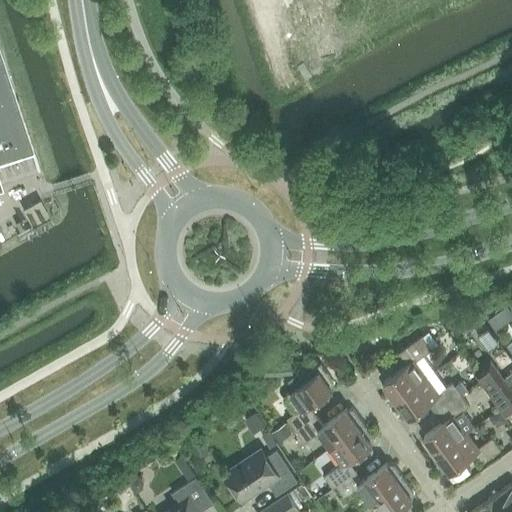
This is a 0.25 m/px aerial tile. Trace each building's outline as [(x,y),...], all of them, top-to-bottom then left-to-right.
[(0,159),(34,148),(0,43),(0,159)] [(496,313),(488,318),(495,329),(503,323),(496,313)] [(393,401),(435,371),(424,356),(433,349),(423,335),(400,352),(408,363),(385,380),(386,382),(384,384),(383,387),(393,401)] [(272,359),(263,360),(264,377),(274,376),(272,359)] [(511,373),(504,379),(491,361),(475,372),(500,406),(511,397),(511,373)] [(306,380),(284,396),(296,412),(288,418),(296,430),(317,415),(310,406),(333,389),(332,387),(334,385),(335,382),(321,363),(303,376),(306,380)] [(441,409),(461,394),(455,385),(453,382),(446,387),(435,371),(393,401),(404,416),(407,416),(409,414),(411,416),(434,399),(441,409)] [(462,381),(455,385),(461,394),(468,389),(462,381)] [(463,411),(470,406),(461,394),(441,409),(448,418),(425,435),(426,437),(424,439),(423,442),(433,456),(467,432),(474,427),(463,411)] [(331,447),(364,423),(354,408),(351,408),(349,410),(347,408),(324,425),(317,415),(296,430),(305,442),(320,431),(331,447)] [(285,422),(272,432),(279,442),(292,432),(285,422)] [(333,487),(336,485),(357,470),(350,461),(373,444),(372,442),(374,440),(375,437),(364,423),(331,447),(342,462),(324,475),(333,487)] [(467,432),(433,456),(444,470),(447,471),(449,469),(451,471),(474,454),(481,464),(501,449),(493,437),(478,448),(467,432)] [(205,444),(194,447),(196,457),(207,454),(205,444)] [(243,500),(270,483),(277,494),(298,480),(278,449),(267,456),(262,448),(225,472),(243,500)] [(357,470),(336,485),(345,497),(360,486),(371,502),(404,478),(394,463),(391,463),(389,465),(387,463),(364,480),(357,470)] [(140,476),(131,482),(137,492),(143,488),(144,482),(140,476)] [(166,511),(199,511),(214,502),(197,476),(173,492),(180,503),(166,511)] [(404,478),(371,502),(378,511),(394,511),(413,499),(412,497),(414,495),(415,492),(404,478)] [(511,511),(511,489),(503,505),(511,509),(511,511)] [(292,511),(298,508),(288,494),(260,511),(292,511)]
